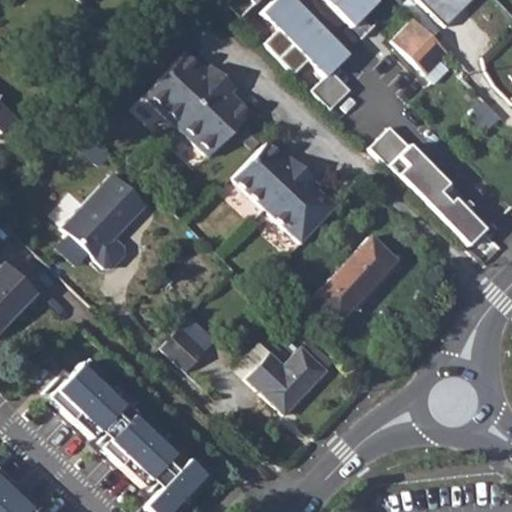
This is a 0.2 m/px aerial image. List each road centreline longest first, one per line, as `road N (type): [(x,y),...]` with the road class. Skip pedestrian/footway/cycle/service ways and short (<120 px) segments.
road 1 (unknown): [(307,502),(146,359)]
road 2 (tertiary): [(298,511),(381,428),(453,403)]
road 3 (unknown): [(498,300),(470,290),(361,188)]
road 4 (tertiary): [(453,403),(476,329),(511,286)]
